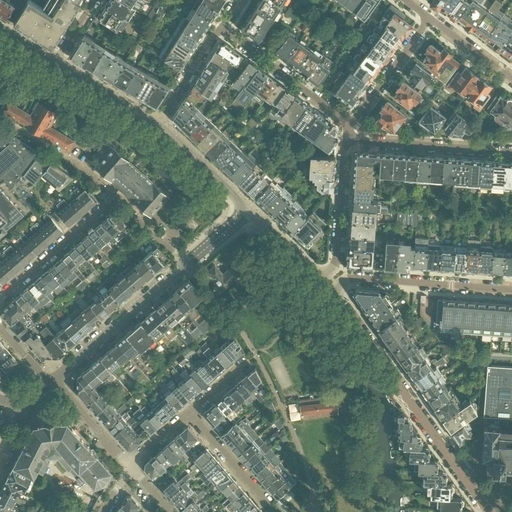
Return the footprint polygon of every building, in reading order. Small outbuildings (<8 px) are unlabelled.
[(4,0),(2,0),(0,4),(0,14),(7,19),(7,18),(6,17),(11,9),(15,12),(17,8),(14,5),(4,0)] [(52,0),(46,10),(44,13),(43,11),(27,2),(13,23),(16,25),(16,26),(17,27),(19,27),(23,30),(24,31),(26,32),(31,35),(31,36),(32,36),(34,37),(39,40),(38,40),(40,41),(41,41),(46,44),(46,45),(47,46),(49,46),(52,48),(80,4),(79,3),(73,0),(52,0)] [(124,19),(132,7),(120,0),(110,0),(109,2),(108,2),(105,7),(106,7),(105,7),(124,19)] [(200,0),(196,0),(192,8),(211,21),(217,11),(200,0)] [(200,0),(217,11),(223,0),(200,0)] [(270,0),(259,0),(255,6),(273,17),(280,6),(270,0)] [(345,0),(344,3),(355,11),(357,8),(362,0),(345,0)] [(362,0),(357,8),(355,11),(359,14),(358,16),(364,20),(367,15),(377,0),(362,0)] [(448,10),(454,0),(426,0),(427,2),(429,3),(436,9),(436,8),(436,9),(444,15),(448,10)] [(470,0),(454,0),(448,10),(450,13),(449,15),(450,18),(453,20),(456,20),(457,19),(470,0)] [(470,0),(457,19),(465,25),(464,26),(471,31),(472,30),(491,3),(488,1),(487,0),(470,0)] [(493,0),(491,3),(472,30),(485,40),(499,20),(503,15),(503,14),(505,11),(499,6),(501,3),(502,3),(501,2),(503,0),(502,0),(493,0)] [(379,21),(380,22),(400,38),(403,33),(405,35),(411,26),(401,19),(404,15),(391,5),(379,21)] [(255,6),(248,17),(266,28),(273,17),(255,6)] [(121,24),(124,19),(105,7),(101,14),(101,13),(98,18),(120,32),(123,26),(121,24)] [(192,8),(185,18),(204,30),(211,21),(192,8)] [(156,13),(161,16),(162,17),(165,13),(158,9),(155,13),(156,13)] [(161,16),(156,13),(150,23),(154,26),(156,23),(157,23),(159,19),(159,18),(161,16)] [(184,17),(177,27),(198,40),(204,30),(185,18),(184,17)] [(266,28),(248,17),(244,23),(242,24),(240,26),(241,31),(244,33),(246,32),(258,40),(266,28)] [(498,49),(511,31),(511,29),(499,20),(485,40),(491,44),(491,47),(496,50),(498,49)] [(140,27),(144,30),(148,25),(144,22),(140,27)] [(373,31),(374,31),(394,46),(400,38),(380,22),(377,26),(373,31)] [(177,27),(171,37),(176,40),(192,50),(198,40),(177,27)] [(366,40),(368,41),(388,56),(387,55),(394,46),(374,31),(370,36),(370,35),(366,40)] [(511,31),(498,49),(511,59),(511,58),(511,31)] [(275,49),(286,57),(299,41),(288,33),(275,49)] [(81,63),(94,41),(84,34),(82,37),(69,57),(76,60),(75,60),(81,63)] [(171,37),(165,46),(186,60),(192,50),(176,40),(171,37)] [(91,70),(91,69),(106,45),(105,47),(94,41),(81,63),(86,66),(86,67),(91,70)] [(286,57),(297,65),(309,49),(299,41),(286,57)] [(359,49),(361,50),(380,65),(382,62),(385,61),(388,58),(388,56),(368,41),(364,45),(363,44),(359,49)] [(219,44),(215,51),(235,65),(240,68),(234,76),(236,78),(248,61),(224,44),(224,43),(219,44)] [(102,76),(115,54),(117,51),(106,45),(91,69),(97,73),(102,76)] [(436,76),(444,82),(459,63),(449,56),(448,53),(444,50),(441,50),(440,52),(432,45),(429,46),(426,50),(426,53),(428,54),(423,61),(429,66),(428,67),(437,74),(436,76)] [(165,46),(159,56),(165,60),(163,63),(178,72),(186,60),(165,46)] [(149,51),(155,56),(158,52),(152,47),(149,51)] [(297,65),(307,73),(320,57),(309,49),(297,65)] [(353,58),(354,59),(373,74),(380,65),(361,50),(358,54),(356,53),(353,58)] [(215,51),(209,60),(225,70),(228,66),(232,69),(235,65),(215,51)] [(113,82),(126,61),(115,54),(102,76),(108,79),(113,82)] [(322,54),(320,57),(307,73),(304,78),(316,86),(333,62),(322,54)] [(346,67),(350,71),(367,84),(367,82),(366,81),(368,79),(369,80),(373,74),(354,59),(351,64),(349,62),(346,67)] [(209,60),(204,69),(220,79),(225,70),(209,60)] [(118,85),(123,88),(137,67),(126,61),(113,82),(119,85),(118,85)] [(258,68),(248,61),(236,78),(233,82),(237,85),(240,81),(240,82),(243,84),(244,85),(245,85),(258,68)] [(411,73),(408,77),(417,84),(416,86),(420,89),(425,81),(427,82),(432,76),(416,63),(410,71),(411,73)] [(129,92),(134,94),(147,73),(137,67),(123,88),(124,88),(129,91),(129,92)] [(254,94),(268,76),(258,68),(245,85),(234,99),(245,106),(251,98),(254,94)] [(455,87),(465,95),(478,77),(465,68),(460,74),(457,72),(446,86),(452,91),(455,87)] [(204,69),(199,77),(214,88),(215,90),(216,89),(222,80),(220,79),(204,69)] [(337,77),(356,92),(360,88),(362,89),(365,89),(367,85),(367,84),(350,71),(347,76),(341,72),(337,77)] [(140,85),(134,94),(134,95),(135,94),(140,98),(145,101),(158,79),(147,73),(140,85)] [(277,83),(268,76),(254,94),(251,98),(261,105),(261,104),(265,99),(266,98),(277,83)] [(199,77),(194,85),(208,97),(209,99),(210,98),(213,94),(215,90),(214,88),(199,77)] [(356,92),(337,77),(333,82),(339,86),(334,93),(346,101),(344,104),(343,107),(346,109),(349,108),(351,105),(352,106),(358,98),(354,95),(356,92)] [(478,77),(465,95),(462,98),(473,106),(479,110),(489,95),(486,93),(491,87),(478,77)] [(169,86),(158,79),(145,101),(151,104),(156,107),(168,89),(167,88),(169,86)] [(397,92),(394,97),(403,104),(402,106),(407,109),(412,102),(414,103),(420,94),(403,81),(396,90),(397,92)] [(285,89),(277,83),(266,98),(274,103),(285,89)] [(185,98),(193,104),(196,100),(198,102),(200,100),(203,103),(203,102),(208,97),(194,85),(186,98),(185,98)] [(268,113),(268,114),(268,115),(268,116),(269,116),(269,117),(270,117),(270,118),(271,118),(271,119),(272,119),(273,119),(273,120),(274,120),(275,120),(276,120),(277,119),(283,111),(295,96),(285,89),(274,103),(268,111),(268,112),(268,113)] [(283,111),(277,119),(283,124),(286,119),(292,123),(293,122),(295,119),(306,104),(305,104),(302,101),(295,96),(283,111)] [(494,119),(501,124),(511,108),(511,99),(510,98),(507,98),(506,100),(500,96),(498,99),(495,97),(487,109),(495,115),(494,116),(494,119)] [(172,119),(180,127),(197,109),(193,104),(185,98),(172,119)] [(0,110),(16,120),(22,110),(6,101),(0,110)] [(44,136),(53,141),(58,132),(49,127),(57,113),(38,102),(30,115),(22,110),(16,120),(25,125),(24,126),(39,135),(43,138),(44,136)] [(402,108),(399,111),(388,102),(385,103),(381,108),(381,111),(382,112),(376,120),(385,128),(386,126),(393,132),(398,125),(400,126),(409,113),(402,108)] [(306,104),(295,119),(300,123),(298,126),(297,127),(303,132),(304,130),(317,112),(316,112),(313,109),(306,104)] [(429,106),(418,122),(427,128),(428,128),(434,132),(438,127),(439,129),(446,119),(429,106)] [(511,108),(501,124),(507,128),(510,128),(511,126),(511,127),(511,108)] [(180,127),(189,135),(203,120),(198,115),(201,112),(197,109),(180,127)] [(304,130),(303,132),(312,139),(311,140),(312,141),(314,137),(328,120),(327,120),(324,118),(317,112),(304,130)] [(450,121),(444,129),(451,134),(453,131),(460,136),(464,130),(471,136),(477,129),(454,112),(448,120),(450,121)] [(235,119),(239,123),(244,117),(239,113),(235,119)] [(245,127),(249,130),(257,120),(252,117),(245,127)] [(189,135),(197,143),(212,127),(203,120),(189,135)] [(314,137),(312,141),(313,141),(314,140),(325,148),(328,151),(329,150),(331,151),(334,147),(332,146),(335,142),(335,141),(336,141),(336,136),(334,134),(336,131),(336,129),(334,127),(335,126),(335,125),(329,121),(328,120),(314,137)] [(212,127),(197,143),(205,150),(205,151),(206,151),(220,136),(212,127)] [(58,132),(53,141),(68,151),(74,141),(58,132)] [(98,138),(92,132),(79,146),(86,152),(98,138)] [(12,189),(39,155),(40,153),(8,133),(0,139),(0,176),(4,180),(12,189)] [(206,151),(214,159),(231,141),(223,133),(220,136),(206,151)] [(95,167),(103,174),(109,180),(110,181),(114,176),(128,161),(128,160),(121,154),(113,147),(106,141),(93,157),(99,162),(95,167)] [(231,141),(214,159),(222,166),(236,151),(230,145),(233,142),(231,141)] [(222,166),(230,174),(247,156),(239,148),(236,151),(222,166)] [(372,163),(380,164),(380,153),(355,151),(354,162),(372,163)] [(379,175),(391,176),(393,154),(380,153),(380,164),(379,175)] [(391,176),(404,177),(405,155),(393,154),(391,176)] [(51,163),(39,155),(12,189),(33,213),(40,207),(29,193),(34,184),(41,175),(58,191),(72,178),(68,175),(51,163)] [(247,156),(230,174),(238,182),(256,164),(258,162),(255,159),(254,160),(249,155),(247,156)] [(409,182),(416,183),(418,156),(405,155),(404,177),(403,182),(405,182),(406,177),(410,178),(409,182)] [(310,156),(309,169),(333,171),(334,157),(310,156)] [(428,184),(428,179),(430,157),(418,156),(416,183),(428,184)] [(428,179),(440,180),(443,158),(430,157),(428,179)] [(440,180),(453,181),(455,159),(443,158),(440,180)] [(468,160),(455,159),(453,181),(453,186),(455,186),(459,186),(465,187),(466,182),(468,160)] [(468,160),(466,182),(467,182),(478,183),(480,161),(468,160)] [(490,186),(503,187),(505,163),(497,162),(497,160),(493,160),(493,162),(490,186)] [(114,176),(120,181),(134,166),(128,161),(114,176)] [(490,189),(490,186),(493,162),(480,161),(478,183),(478,188),(490,189)] [(371,176),(372,163),(354,162),(353,174),(371,176)] [(508,185),(511,185),(511,163),(505,163),(503,187),(503,189),(507,190),(508,185)] [(238,182),(247,190),(264,172),(256,164),(238,182)] [(120,181),(126,187),(140,171),(134,166),(120,181)] [(312,176),(312,178),(314,178),(314,181),(316,181),(316,186),(321,191),(324,191),(324,188),(332,189),(333,171),(309,169),(309,176),(312,176)] [(126,187),(132,192),(145,176),(140,171),(126,187)] [(264,172),(247,190),(255,198),(271,181),(272,180),(264,172)] [(353,174),(352,187),(370,188),(373,188),(374,180),(374,176),(371,176),(353,174)] [(132,192),(138,197),(152,182),(145,176),(132,192)] [(264,207),(282,188),(277,183),(275,185),(271,181),(255,198),(264,206),(264,207)] [(136,203),(142,209),(150,216),(159,205),(162,201),(167,195),(160,189),(152,182),(138,197),(134,202),(136,203)] [(264,207),(274,216),(290,199),(293,195),(284,187),(282,188),(264,207)] [(351,199),(375,201),(375,195),(377,195),(377,189),(373,188),(370,188),(352,187),(351,199)] [(77,188),(73,191),(88,208),(97,200),(90,193),(89,191),(87,192),(84,189),(81,193),(77,188)] [(0,189),(0,236),(6,231),(6,230),(12,225),(12,226),(23,216),(0,189)] [(74,198),(70,202),(81,214),(88,208),(73,191),(70,194),(74,198)] [(377,201),(375,201),(351,199),(349,198),(349,203),(351,203),(350,208),(381,211),(387,211),(387,206),(377,206),(377,201)] [(274,216),(283,224),(300,206),(294,201),(294,202),(290,199),(274,216)] [(60,202),(75,220),(81,214),(70,202),(67,204),(63,200),(60,202)] [(75,220),(60,202),(56,205),(61,210),(57,213),(68,226),(75,220)] [(300,206),(283,224),(283,225),(283,224),(292,233),(293,233),(310,215),(305,211),(304,211),(300,206)] [(380,217),(381,211),(350,208),(349,221),(374,223),(374,221),(377,222),(377,217),(380,217)] [(115,211),(108,217),(124,235),(128,240),(132,237),(123,227),(126,224),(115,211)] [(417,213),(413,213),(397,212),(396,224),(416,226),(417,213)] [(310,215),(293,233),(299,239),(298,239),(305,245),(308,248),(313,242),(310,239),(324,225),(312,213),(310,215)] [(47,222),(44,225),(55,237),(62,231),(51,219),(47,214),(43,217),(47,222)] [(108,217),(101,223),(117,241),(124,235),(108,217)] [(373,236),(374,223),(349,221),(348,234),(373,236)] [(34,222),(32,224),(48,243),(55,237),(44,225),(41,228),(36,222),(35,223),(34,222)] [(34,233),(31,236),(42,249),(48,243),(32,224),(31,223),(29,225),(31,227),(31,226),(32,227),(30,229),(34,233)] [(101,223),(95,229),(106,241),(109,239),(114,244),(117,241),(101,223)] [(95,229),(88,235),(105,253),(111,247),(106,241),(95,229)] [(18,235),(20,237),(35,254),(42,249),(31,236),(28,239),(23,234),(21,232),(18,235)] [(348,234),(347,247),(379,249),(379,237),(373,236),(348,234)] [(88,235),(81,241),(92,253),(96,250),(102,258),(99,260),(102,263),(108,258),(88,235)] [(21,245),(17,248),(28,261),(35,254),(20,237),(16,240),(21,245)] [(415,238),(414,248),(413,266),(426,267),(427,245),(428,239),(415,238)] [(467,239),(467,247),(465,270),(477,271),(479,248),(480,248),(481,240),(467,239)] [(81,241),(75,247),(90,264),(97,258),(92,253),(81,241)] [(386,241),(385,250),(384,268),(396,269),(398,242),(386,241)] [(403,242),(398,242),(396,269),(408,270),(408,266),(413,266),(414,248),(409,247),(410,243),(403,243),(403,242)] [(440,246),(427,245),(426,267),(438,268),(440,246)] [(440,246),(438,268),(452,269),(453,246),(448,246),(448,250),(441,250),(441,245),(440,245),(440,246)] [(7,248),(6,249),(22,266),(28,261),(17,248),(14,251),(10,246),(9,247),(7,248)] [(143,259),(154,273),(161,267),(170,260),(157,246),(143,259)] [(453,246),(452,269),(465,270),(467,247),(453,246)] [(481,248),(480,248),(479,248),(477,271),(490,272),(492,249),(492,247),(485,246),(485,248),(483,248),(483,247),(481,246),(481,248)] [(5,250),(3,252),(7,257),(4,260),(15,272),(22,266),(6,249),(5,247),(3,248),(5,250)] [(95,269),(90,264),(75,247),(68,252),(79,265),(82,262),(89,269),(92,272),(95,269)] [(379,249),(347,247),(346,265),(356,266),(364,267),(371,267),(384,268),(385,250),(379,249)] [(497,249),(492,249),(490,272),(491,272),(503,273),(505,251),(505,249),(497,248),(497,249)] [(511,251),(505,251),(503,273),(511,273),(511,251)] [(68,252),(62,258),(77,275),(82,281),(83,280),(85,278),(76,268),(79,265),(68,252)] [(128,261),(146,280),(149,277),(154,273),(143,259),(141,256),(136,261),(130,255),(126,258),(128,261)] [(59,260),(55,264),(66,277),(70,281),(77,275),(62,258),(59,260)] [(0,268),(8,278),(15,272),(4,260),(1,262),(0,261),(0,268)] [(101,265),(104,268),(109,264),(106,260),(101,265)] [(128,261),(127,262),(130,265),(122,272),(137,288),(143,283),(146,280),(128,261)] [(48,270),(64,288),(67,285),(62,279),(66,277),(55,264),(48,270)] [(214,265),(207,272),(223,289),(242,272),(234,264),(223,274),(219,270),(214,265)] [(0,282),(1,284),(8,278),(0,268),(0,282)] [(48,270),(41,276),(52,289),(57,294),(64,288),(48,270)] [(83,280),(86,284),(91,280),(95,276),(92,272),(88,276),(85,278),(83,280)] [(111,276),(128,296),(132,293),(131,293),(137,288),(122,272),(117,277),(114,273),(111,276)] [(41,276),(35,282),(50,299),(55,305),(56,304),(57,303),(52,298),(54,297),(53,296),(49,291),(52,289),(41,276)] [(102,283),(105,287),(119,303),(125,298),(128,296),(111,276),(102,283)] [(83,280),(82,281),(79,283),(74,288),(77,292),(86,284),(83,280)] [(185,283),(178,290),(191,306),(198,300),(201,304),(206,300),(189,280),(185,283)] [(35,282),(28,287),(39,300),(43,304),(43,305),(50,299),(35,282)] [(28,287),(21,293),(36,310),(43,304),(39,300),(28,287)] [(105,287),(96,295),(110,312),(114,308),(119,303),(105,287)] [(77,292),(74,288),(68,293),(65,296),(68,300),(77,292)] [(178,290),(170,296),(191,321),(196,327),(203,334),(211,328),(204,320),(199,324),(194,319),(199,314),(191,306),(178,290)] [(363,309),(364,309),(386,294),(386,293),(385,292),(379,292),(371,291),(364,290),(356,290),(353,294),(358,300),(357,301),(362,307),(364,309),(363,309)] [(14,299),(29,316),(30,317),(37,311),(36,310),(21,293),(14,299)] [(386,294),(364,309),(366,313),(371,320),(389,307),(392,305),(388,299),(389,298),(386,294)] [(87,302),(89,305),(101,319),(107,314),(110,312),(96,295),(87,302)] [(191,321),(170,296),(163,303),(196,341),(203,334),(196,327),(191,331),(188,327),(190,326),(188,324),(191,321)] [(511,302),(437,297),(437,299),(437,303),(434,331),(434,332),(511,337),(511,302)] [(14,299),(7,305),(28,328),(34,323),(28,317),(29,316),(14,299)] [(177,335),(188,347),(190,346),(196,341),(163,303),(155,309),(177,335)] [(20,335),(28,328),(7,305),(2,310),(2,315),(20,335)] [(89,305),(81,313),(93,327),(96,324),(101,319),(89,305)] [(378,329),(399,314),(400,313),(397,309),(393,312),(389,307),(371,320),(375,325),(378,329)] [(68,316),(72,320),(84,334),(90,329),(93,327),(81,313),(77,309),(68,316)] [(155,309),(148,316),(170,341),(177,335),(155,309)] [(43,323),(48,318),(45,314),(40,319),(43,323)] [(382,336),(385,339),(403,326),(400,323),(403,321),(399,314),(378,329),(383,336),(382,336)] [(59,324),(60,324),(63,328),(75,342),(79,339),(84,334),(72,320),(68,316),(59,324)] [(148,316),(140,322),(157,342),(161,339),(166,345),(170,341),(148,316)] [(426,324),(421,317),(414,322),(419,329),(426,324)] [(45,356),(52,356),(52,353),(37,335),(40,331),(46,326),(39,318),(34,323),(28,328),(20,335),(23,338),(31,347),(33,349),(39,355),(40,355),(40,356),(45,356)] [(126,336),(125,336),(140,353),(145,358),(150,354),(151,355),(154,353),(153,351),(155,349),(159,353),(163,349),(157,342),(140,322),(125,335),(126,336)] [(403,326),(385,339),(387,342),(392,349),(410,336),(408,334),(410,332),(405,325),(403,326)] [(52,353),(52,356),(58,357),(66,350),(55,336),(46,326),(40,331),(37,335),(52,353)] [(63,328),(55,336),(66,350),(67,349),(72,344),(72,345),(75,342),(63,328)] [(120,340),(116,343),(134,363),(137,361),(135,357),(140,353),(125,336),(120,340)] [(234,336),(226,342),(238,356),(244,351),(234,336)] [(396,355),(399,359),(422,343),(420,340),(417,341),(414,343),(410,336),(392,349),(397,355),(396,355)] [(208,345),(214,352),(226,367),(232,362),(220,348),(213,340),(207,344),(208,345)] [(226,342),(220,348),(232,362),(238,356),(226,342)] [(114,346),(108,351),(125,370),(128,374),(141,389),(150,381),(137,367),(134,363),(116,343),(113,346),(114,346)] [(401,361),(406,369),(424,356),(418,347),(423,344),(422,343),(399,359),(401,361)] [(208,345),(201,351),(220,372),(226,367),(214,352),(208,345)] [(181,352),(182,353),(187,359),(190,356),(190,355),(195,351),(190,346),(188,347),(181,352)] [(4,347),(0,350),(0,363),(10,354),(4,347)] [(204,361),(202,363),(214,377),(220,372),(199,349),(196,351),(204,361)] [(99,359),(116,378),(125,370),(108,351),(103,356),(102,355),(99,359)] [(182,366),(185,363),(188,360),(187,359),(182,353),(176,358),(182,366)] [(0,366),(1,367),(0,369),(0,379),(1,380),(16,361),(10,354),(0,363),(0,366)] [(410,375),(413,379),(437,361),(435,359),(432,360),(428,362),(424,356),(406,369),(411,375),(410,375)] [(415,381),(420,388),(440,373),(436,367),(439,365),(441,365),(444,363),(444,361),(442,357),(437,361),(413,379),(415,381)] [(99,359),(90,367),(101,380),(110,385),(115,390),(118,394),(124,388),(116,378),(99,359)] [(199,359),(192,365),(208,383),(214,377),(202,363),(199,359)] [(208,383),(192,365),(188,360),(185,363),(192,371),(189,374),(202,388),(208,383)] [(484,414),(484,425),(500,426),(500,433),(511,434),(511,367),(506,367),(491,366),(491,367),(488,367),(488,372),(487,376),(487,378),(487,380),(486,390),(485,402),(485,403),(485,404),(485,408),(484,413),(484,414)] [(90,367),(82,374),(94,387),(108,387),(110,385),(101,380),(90,367)] [(172,380),(177,385),(189,399),(196,393),(180,374),(174,367),(170,371),(176,377),(172,380)] [(255,369),(247,375),(258,387),(263,384),(263,383),(260,378),(261,378),(260,377),(260,378),(257,373),(258,373),(257,372),(255,368),(255,367),(254,367),(255,369)] [(185,370),(180,374),(196,393),(202,388),(189,374),(188,375),(185,370)] [(9,378),(14,382),(20,376),(14,371),(9,378)] [(424,395),(427,398),(445,385),(442,381),(445,379),(440,373),(420,388),(424,394),(424,395)] [(83,400),(87,404),(100,394),(94,387),(82,374),(78,377),(77,378),(76,392),(77,393),(83,400)] [(247,375),(240,381),(251,393),(260,403),(263,400),(255,390),(258,387),(247,375)] [(172,379),(166,385),(183,404),(189,399),(177,385),(172,380),(172,379)] [(240,381),(234,386),(249,403),(252,400),(248,396),(251,393),(240,381)] [(163,387),(160,390),(161,391),(165,396),(177,410),(183,404),(166,385),(165,383),(162,386),(163,387)] [(429,401),(434,408),(452,395),(454,393),(450,386),(447,388),(445,385),(427,398),(429,401)] [(234,386),(227,392),(238,404),(242,401),(246,406),(249,403),(234,386)] [(153,396),(154,397),(170,416),(177,410),(165,396),(161,391),(158,394),(156,393),(153,396)] [(227,392),(221,397),(236,414),(240,418),(246,413),(244,410),(241,413),(235,407),(238,404),(227,392)] [(100,394),(87,404),(92,410),(95,414),(109,401),(106,398),(101,393),(100,394)] [(452,395),(434,408),(439,415),(438,415),(442,419),(460,406),(457,402),(460,401),(454,393),(452,395)] [(340,395),(299,400),(301,410),(300,411),(301,414),(302,419),(338,415),(337,410),(337,409),(336,401),(341,400),(341,399),(340,395)] [(148,403),(153,409),(163,421),(170,416),(154,397),(152,399),(152,400),(151,400),(148,403)] [(236,414),(221,397),(215,403),(226,415),(230,420),(236,414)] [(450,431),(450,430),(466,419),(468,418),(468,417),(476,411),(472,406),(473,405),(469,399),(460,406),(442,419),(447,426),(450,431)] [(98,416),(103,422),(116,410),(109,401),(95,414),(98,417),(98,416)] [(103,422),(108,428),(122,417),(119,413),(127,406),(124,403),(116,410),(103,422)] [(215,403),(208,408),(227,430),(230,427),(226,423),(227,422),(223,418),(226,415),(215,403)] [(266,407),(271,412),(272,414),(275,411),(271,403),(266,407)] [(140,404),(138,406),(139,407),(157,427),(163,421),(153,409),(149,412),(144,407),(143,408),(140,404)] [(139,407),(132,413),(133,415),(134,416),(138,420),(142,425),(145,428),(150,433),(157,427),(139,407)] [(220,428),(224,432),(221,435),(227,442),(247,424),(249,422),(246,418),(245,418),(242,420),(240,422),(237,425),(238,426),(236,427),(234,424),(230,427),(227,430),(208,408),(202,414),(213,426),(216,423),(220,428)] [(122,417),(108,428),(113,434),(131,418),(126,413),(122,417)] [(397,414),(396,429),(398,430),(397,437),(403,437),(411,438),(412,433),(412,430),(411,429),(411,424),(407,419),(404,415),(404,414),(397,414)] [(113,434),(119,440),(132,428),(129,426),(134,421),(135,422),(138,420),(134,416),(131,418),(113,434)] [(283,427),(279,419),(274,423),(279,429),(283,427)] [(466,419),(450,430),(453,435),(456,439),(459,444),(472,435),(467,429),(471,426),(466,419)] [(33,427),(13,466),(33,477),(37,469),(42,472),(51,456),(57,455),(73,475),(78,471),(78,472),(79,472),(94,489),(99,494),(98,496),(99,496),(100,495),(111,474),(95,457),(66,423),(61,424),(61,421),(38,423),(38,426),(33,427)] [(227,442),(232,448),(253,430),(247,424),(227,442)] [(119,440),(124,446),(145,428),(142,425),(135,432),(132,428),(119,440)] [(199,454),(206,448),(198,439),(187,427),(181,433),(199,454)] [(484,427),(481,458),(487,458),(486,469),(491,470),(503,471),(504,469),(511,469),(511,434),(499,434),(499,428),(485,427),(484,427)] [(145,428),(124,446),(127,449),(127,450),(131,450),(150,433),(145,428)] [(232,448),(238,454),(258,437),(253,430),(232,448)] [(193,459),(193,460),(199,454),(181,433),(174,438),(185,451),(188,448),(194,454),(191,457),(193,459)] [(402,447),(409,448),(420,448),(420,441),(421,441),(420,440),(420,437),(416,437),(416,435),(416,434),(415,434),(415,433),(414,433),(412,433),(411,438),(403,437),(402,447)] [(238,454),(243,461),(264,443),(258,437),(238,454)] [(174,438),(168,444),(182,460),(187,465),(190,462),(182,453),(185,451),(174,438)] [(249,467),(269,449),(272,447),(270,444),(267,447),(264,443),(243,461),(249,467)] [(168,444),(162,450),(172,462),(176,466),(182,460),(168,444)] [(192,469),(194,470),(211,454),(206,448),(199,454),(193,460),(196,463),(190,468),(192,469)] [(409,459),(418,460),(428,460),(428,449),(420,448),(409,448),(409,459)] [(249,467),(255,473),(275,455),(269,449),(249,467)] [(162,450),(155,456),(174,478),(175,478),(171,473),(172,472),(171,471),(173,470),(169,465),(172,462),(162,450)] [(189,474),(191,476),(191,477),(194,480),(195,478),(194,477),(193,475),(197,472),(201,469),(204,472),(216,460),(211,454),(194,470),(189,474)] [(260,480),(279,462),(280,461),(275,455),(255,473),(260,480)] [(155,456),(149,461),(160,473),(163,471),(168,477),(165,479),(168,483),(174,478),(155,456)] [(201,485),(204,482),(222,466),(216,460),(204,472),(206,475),(201,479),(202,479),(197,484),(199,486),(201,485)] [(418,471),(424,471),(436,472),(437,461),(428,460),(418,460),(418,471)] [(158,485),(162,489),(168,483),(165,479),(160,473),(149,461),(145,464),(144,469),(153,479),(156,476),(161,482),(158,485)] [(260,480),(265,486),(285,469),(279,462),(260,480)] [(12,467),(6,479),(25,489),(29,481),(34,483),(36,478),(33,477),(13,466),(13,467),(12,467)] [(216,482),(227,472),(222,466),(204,482),(204,483),(206,485),(211,480),(214,484),(216,482)] [(265,486),(271,492),(291,475),(285,469),(265,486)] [(423,475),(422,483),(426,483),(427,483),(430,483),(445,484),(445,476),(445,473),(443,473),(436,472),(424,471),(423,473),(426,473),(426,475),(423,475)] [(210,487),(215,493),(233,479),(227,472),(216,482),(214,484),(210,487)] [(162,489),(168,496),(184,482),(191,476),(189,474),(188,473),(178,482),(174,478),(168,483),(162,489)] [(291,475),(271,492),(277,498),(290,487),(291,487),(297,482),(291,475)] [(6,479),(1,489),(17,498),(20,492),(26,496),(27,494),(26,494),(27,491),(28,492),(29,491),(25,489),(6,479)] [(227,495),(238,485),(233,479),(215,493),(215,494),(217,497),(224,491),(227,495)] [(190,489),(184,482),(168,496),(174,503),(190,489)] [(427,483),(426,491),(430,491),(429,496),(440,497),(451,498),(451,497),(451,493),(453,491),(453,487),(451,485),(445,484),(430,483),(427,483)] [(221,511),(243,491),(238,485),(227,495),(229,497),(221,505),(218,502),(216,504),(221,511)] [(1,489),(0,491),(0,501),(12,507),(15,502),(27,508),(28,506),(29,504),(25,502),(17,498),(1,489)] [(174,503),(180,510),(201,492),(199,491),(197,490),(195,493),(194,491),(193,492),(190,489),(174,503)] [(280,498),(285,504),(295,495),(290,489),(280,498)] [(180,510),(181,511),(191,511),(198,506),(195,502),(206,493),(203,490),(201,492),(180,510)] [(243,491),(225,507),(229,511),(231,511),(237,507),(249,497),(243,491)] [(45,505),(51,509),(58,498),(51,494),(45,505)] [(120,508),(126,511),(136,511),(137,511),(140,506),(131,496),(126,497),(120,508)] [(429,496),(429,501),(436,501),(436,505),(439,505),(439,510),(446,510),(449,510),(460,511),(461,506),(460,506),(463,505),(463,501),(461,499),(461,498),(451,497),(451,498),(440,497),(429,496)] [(237,507),(231,511),(243,511),(254,503),(249,497),(237,507)] [(283,511),(288,507),(280,498),(274,503),(282,511),(283,511)] [(0,511),(9,511),(10,511),(12,507),(0,501),(0,511)] [(33,511),(38,511),(43,505),(39,503),(33,511)] [(255,511),(259,509),(254,503),(243,511),(255,511)]
